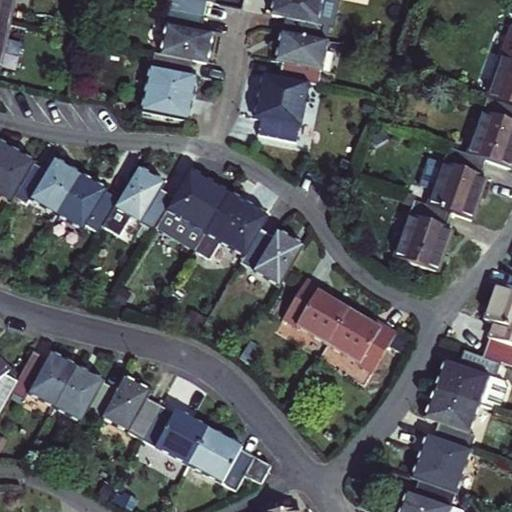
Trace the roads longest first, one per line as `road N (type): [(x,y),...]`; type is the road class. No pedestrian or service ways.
road 1 (residential): [(303,470),(212,368),(0,303)]
road 2 (residential): [(210,149),(300,200),(355,275),(437,316)]
road 3 (residential): [(437,316),(402,399),(316,486)]
road 4 (residential): [(0,122),(210,149)]
road 5 (residential): [(210,149),(236,18)]
